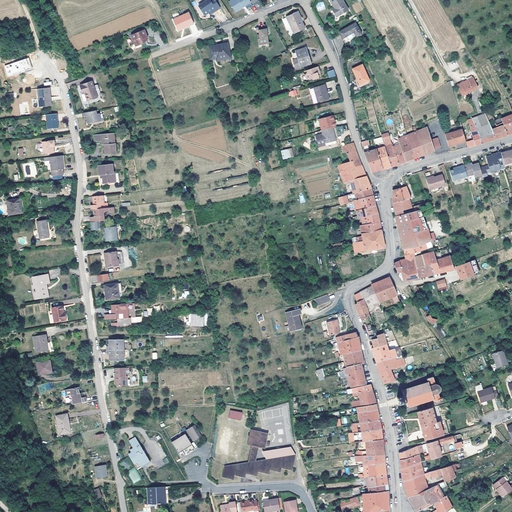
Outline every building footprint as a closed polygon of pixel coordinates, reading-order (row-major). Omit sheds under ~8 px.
[(209,0),(207,0),(199,6),(205,15),(209,12),(212,11),(213,13),(220,8),(215,1),(212,3),(209,0)] [(231,0),(229,2),(235,12),(243,7),(242,7),(246,4),(246,5),(248,4),(250,6),(252,6),(259,1),(258,0),(231,0)] [(342,0),(329,0),(335,8),(332,10),(336,16),(348,10),(342,0)] [(194,24),(189,12),(173,19),(178,31),(194,24)] [(283,19),(283,20),(283,21),(286,27),(290,25),(292,28),(294,33),(305,27),(300,19),(301,19),(298,12),(284,18),(283,19)] [(361,34),(355,23),(339,32),(342,38),(354,32),(356,36),(361,34)] [(145,28),(132,34),(137,45),(145,41),(145,40),(146,38),(147,37),(148,37),(145,28)] [(259,36),(257,36),(258,44),(269,43),(267,28),(258,30),(259,34),(259,36)] [(356,36),(354,32),(342,38),(345,44),(362,35),(361,34),(356,36)] [(227,43),(209,47),(211,59),(215,58),(224,56),(225,59),(230,57),(229,51),(227,43)] [(295,51),(298,58),(295,59),(293,62),(295,68),(311,63),(308,53),(306,47),(295,51)] [(28,59),(27,56),(3,64),(7,74),(12,72),(12,71),(23,68),(24,69),(31,67),(29,59),(28,59)] [(362,64),(352,69),(359,85),(369,80),(362,64)] [(318,66),(304,71),(305,72),(307,72),(308,73),(305,74),(307,79),(312,77),(313,79),(319,77),(318,73),(320,73),(318,66)] [(334,69),(327,71),(329,78),(336,76),(334,69)] [(473,77),(457,84),(463,95),(478,88),(473,77)] [(83,90),(85,93),(87,101),(98,97),(96,94),(94,86),(92,81),(80,85),(81,90),(83,90)] [(325,85),(314,88),(318,102),(328,99),(326,91),(325,85)] [(50,87),(37,89),(39,107),(52,106),(51,100),(49,100),(49,97),(51,97),(50,87)] [(314,88),(310,89),(314,103),(318,102),(314,88)] [(501,102),(503,105),(485,113),(490,124),(501,119),(511,114),(511,109),(507,98),(501,101),(501,102)] [(98,110),(83,113),(83,117),(87,116),(88,123),(92,123),(92,121),(100,119),(98,110)] [(56,113),(46,114),(48,129),(58,128),(56,113)] [(485,113),(477,116),(487,142),(493,140),(507,135),(503,125),(492,129),(490,124),(485,113)] [(511,114),(501,119),(503,125),(507,135),(511,133),(511,114)] [(332,115),(319,119),(322,130),(332,127),(334,127),(332,120),(334,120),(332,115)] [(477,116),(472,118),(482,143),(485,143),(487,142),(477,116)] [(472,118),(467,119),(471,133),(475,146),(478,144),(482,143),(472,118)] [(319,119),(312,120),(316,131),(322,130),(319,119)] [(415,132),(407,135),(415,158),(424,155),(435,150),(434,149),(432,139),(427,127),(417,131),(415,126),(413,127),(415,132)] [(316,131),(314,132),(318,146),(325,144),(325,143),(336,140),(332,127),(322,130),(316,131)] [(462,129),(445,134),(449,146),(466,141),(464,136),(462,129)] [(383,141),(384,145),(391,166),(395,166),(399,164),(393,147),(391,142),(391,140),(389,133),(388,132),(381,135),(381,136),(383,141)] [(102,145),(105,145),(105,149),(105,155),(111,154),(116,153),(115,138),(113,138),(112,133),(106,134),(102,135),(102,134),(94,135),(94,142),(102,142),(102,145)] [(397,136),(398,137),(400,144),(406,161),(410,160),(415,158),(407,135),(402,137),(400,133),(396,133),(397,136)] [(471,133),(464,136),(466,141),(468,147),(475,146),(471,133)] [(395,140),(391,142),(393,147),(400,144),(398,137),(395,138),(395,140)] [(437,137),(432,139),(434,149),(440,146),(437,137)] [(373,138),(361,142),(362,147),(368,146),(375,144),(373,139),(373,138)] [(51,140),(42,141),(43,154),(53,152),(51,140)] [(336,140),(325,143),(325,144),(326,149),(337,146),(336,140)] [(353,142),(341,145),(343,152),(346,151),(350,161),(351,167),(361,165),(355,150),(353,142)] [(400,144),(393,147),(399,164),(403,162),(406,161),(400,144)] [(384,145),(377,148),(383,169),(387,168),(391,166),(384,145)] [(283,159),(294,157),(292,148),(281,150),(283,159)] [(364,153),(365,154),(367,160),(371,172),(383,169),(377,148),(369,151),(364,153)] [(511,149),(500,152),(503,164),(511,161),(511,149)] [(496,154),(486,157),(488,166),(490,171),(500,168),(499,165),(503,164),(500,152),(496,153),(496,154)] [(44,161),(50,160),(52,175),(53,175),(62,174),(63,174),(63,169),(64,169),(62,155),(44,157),(44,161)] [(350,161),(338,165),(344,183),(349,181),(353,193),(371,188),(365,175),(361,165),(351,167),(350,161)] [(471,163),(464,165),(467,176),(469,182),(475,180),(475,177),(482,175),(480,168),(478,164),(472,166),(472,164),(471,163)] [(99,175),(103,174),(103,177),(104,183),(108,182),(108,184),(110,183),(110,182),(115,182),(114,172),(113,172),(112,165),(99,166),(99,175)] [(467,176),(464,165),(456,167),(456,168),(450,170),(453,180),(467,176)] [(434,177),(427,179),(430,189),(445,185),(442,175),(434,177)] [(406,186),(400,188),(405,200),(408,199),(411,198),(406,186)] [(371,188),(353,193),(344,196),(339,197),(341,204),(348,202),(347,199),(351,198),(351,197),(353,199),(353,201),(373,195),(372,191),(371,188)] [(400,188),(393,190),(393,197),(392,203),(395,212),(402,210),(412,208),(411,204),(408,199),(405,200),(400,188)] [(103,195),(92,196),(93,205),(91,205),(91,209),(93,209),(101,208),(100,204),(104,204),(103,195)] [(353,201),(353,202),(355,208),(356,210),(359,209),(376,205),(375,204),(374,205),(372,200),(374,200),(373,195),(353,201)] [(19,198),(6,200),(9,215),(22,212),(19,198)] [(376,205),(359,209),(361,217),(378,212),(376,208),(376,205)] [(396,216),(395,216),(400,235),(403,248),(430,240),(435,239),(432,231),(428,233),(419,205),(413,206),(415,211),(403,213),(402,210),(395,212),(396,216)] [(101,208),(93,209),(94,214),(95,214),(96,217),(94,217),(90,217),(91,222),(97,221),(99,221),(104,221),(103,214),(106,211),(108,211),(111,213),(114,213),(114,207),(101,208)] [(361,217),(362,224),(360,225),(361,233),(382,231),(380,222),(378,212),(361,217)] [(46,220),(37,222),(40,238),(49,236),(46,220)] [(105,228),(116,227),(117,236),(121,236),(121,235),(121,233),(121,229),(122,229),(120,224),(105,226),(105,228)] [(116,227),(105,228),(107,238),(117,236),(116,227)] [(361,233),(362,236),(363,240),(355,241),(352,242),(354,249),(355,253),(365,250),(365,251),(371,250),(374,249),(385,247),(383,238),(382,231),(361,233)] [(432,247),(430,240),(403,248),(404,251),(405,254),(405,255),(406,259),(414,257),(413,252),(420,250),(426,249),(432,247)] [(107,257),(106,257),(107,267),(118,266),(119,264),(119,259),(118,258),(117,251),(106,252),(107,257)] [(434,252),(427,253),(433,274),(444,271),(454,269),(453,266),(450,256),(438,259),(438,258),(435,258),(434,252)] [(417,256),(414,257),(418,278),(425,276),(433,274),(427,253),(421,255),(417,256)] [(399,261),(394,264),(398,273),(401,272),(404,281),(412,279),(418,278),(414,257),(406,259),(399,261)] [(475,260),(469,262),(474,275),(479,273),(475,260)] [(469,262),(456,266),(458,273),(461,280),(474,275),(469,262)] [(108,274),(98,275),(99,282),(109,280),(108,274)] [(33,285),(35,285),(36,290),(33,291),(34,298),(41,297),(41,296),(46,295),(44,288),(47,287),(46,283),(49,283),(48,276),(32,279),(33,285)] [(371,285),(372,286),(379,302),(391,297),(394,304),(400,302),(399,300),(397,295),(395,291),(389,277),(380,281),(371,285)] [(444,279),(436,282),(437,286),(439,291),(447,288),(444,279)] [(117,283),(105,285),(106,300),(119,298),(117,287),(117,283)] [(366,289),(360,292),(366,307),(379,302),(372,286),(366,289)] [(357,303),(355,304),(357,309),(359,315),(360,315),(362,320),(366,318),(365,314),(366,313),(369,312),(366,307),(360,292),(354,296),(357,303)] [(326,295),(314,299),(317,306),(329,301),(326,295)] [(134,303),(127,304),(128,318),(133,317),(135,317),(134,303)] [(63,304),(53,305),(54,320),(66,318),(66,313),(64,313),(64,310),(63,304)] [(127,304),(111,305),(112,314),(105,314),(105,319),(128,318),(127,304)] [(300,309),(285,313),(288,322),(290,331),(295,330),(295,331),(302,330),(298,314),(301,313),(300,309)] [(436,312),(426,317),(431,325),(441,320),(436,312)] [(207,313),(189,314),(189,326),(207,326),(207,313)] [(337,321),(327,323),(330,335),(332,335),(340,333),(338,325),(337,321)] [(355,332),(336,337),(341,355),(343,355),(361,350),(360,343),(358,337),(357,337),(355,332)] [(374,347),(372,348),(374,355),(376,363),(396,359),(395,357),(397,356),(394,348),(388,350),(387,346),(386,344),(386,342),(386,340),(384,332),(377,335),(377,338),(372,339),(374,347)] [(45,334),(33,336),(36,352),(48,350),(45,334)] [(109,346),(107,346),(107,350),(131,350),(131,345),(129,345),(128,339),(109,339),(109,346)] [(399,347),(394,348),(397,356),(402,355),(399,347)] [(131,350),(107,350),(107,354),(110,354),(110,361),(124,360),(124,357),(131,357),(131,350)] [(361,350),(343,355),(346,368),(361,364),(364,363),(362,356),(361,350)] [(502,350),(492,354),(497,368),(507,365),(502,350)] [(396,359),(376,363),(379,373),(384,384),(395,380),(390,369),(405,366),(403,358),(396,359)] [(50,360),(40,362),(42,374),(52,372),(50,360)] [(344,369),(343,369),(344,371),(345,375),(347,374),(347,373),(363,370),(362,366),(361,364),(346,368),(344,369)] [(124,368),(114,368),(114,377),(116,377),(116,379),(115,380),(126,380),(126,376),(124,376),(124,368)] [(347,373),(347,374),(352,386),(366,383),(364,374),(363,370),(347,373)] [(399,396),(397,397),(399,405),(405,403),(407,408),(433,400),(434,404),(441,401),(441,400),(442,400),(442,399),(442,397),(440,397),(439,397),(439,393),(441,390),(439,385),(436,384),(433,376),(426,378),(427,382),(401,390),(403,396),(399,397),(399,396)] [(39,392),(50,391),(49,383),(38,385),(39,392)] [(366,385),(357,387),(358,390),(354,391),(354,393),(372,389),(371,386),(370,384),(366,385)] [(66,395),(71,394),(73,404),(86,401),(85,397),(81,397),(81,394),(80,395),(78,387),(65,390),(66,395)] [(483,390),(477,392),(480,402),(498,396),(496,389),(493,390),(492,387),(483,390)] [(354,393),(352,393),(353,396),(359,395),(360,400),(361,405),(376,402),(374,396),(372,389),(354,393)] [(376,404),(357,407),(358,413),(358,414),(378,411),(377,410),(377,407),(376,404)] [(437,406),(417,411),(421,424),(425,440),(443,435),(439,421),(441,420),(437,406)] [(378,411),(358,414),(360,421),(358,421),(358,423),(361,423),(380,420),(379,415),(378,411)] [(67,414),(56,416),(60,434),(70,432),(67,414)] [(348,417),(336,419),(338,426),(349,424),(348,417)] [(441,420),(439,421),(443,435),(449,433),(444,419),(441,420)] [(380,420),(361,423),(361,428),(361,432),(381,429),(380,424),(380,420)] [(185,433),(171,442),(181,458),(186,456),(182,450),(192,444),(187,437),(190,435),(193,441),(201,436),(194,425),(186,430),(185,427),(182,429),(185,433)] [(247,444),(252,445),(248,462),(224,466),(222,477),(233,480),(234,475),(245,478),(246,473),(257,476),(258,472),(269,474),(270,470),(280,472),(281,468),(292,470),(296,455),(256,461),(258,447),(265,448),(268,433),(251,429),(247,444)] [(352,433),(348,434),(349,443),(366,441),(383,439),(382,434),(381,429),(361,432),(357,432),(352,433)] [(462,434),(454,435),(456,443),(461,441),(464,441),(462,434)] [(453,436),(437,440),(438,445),(454,440),(453,436)] [(129,441),(135,451),(128,455),(137,469),(150,461),(135,437),(135,438),(130,440),(129,441)] [(383,439),(366,441),(367,450),(360,451),(354,451),(354,456),(384,454),(383,446),(383,439)] [(428,443),(426,443),(430,455),(424,457),(425,461),(436,458),(441,456),(438,445),(437,440),(428,443)] [(418,454),(417,446),(399,453),(399,455),(400,460),(418,454)] [(384,454),(354,456),(355,462),(363,461),(363,465),(385,463),(384,458),(384,454)] [(421,463),(418,454),(400,460),(400,464),(401,469),(421,463)] [(150,462),(150,461),(137,469),(137,470),(144,466),(150,462)] [(385,463),(363,465),(365,478),(387,476),(386,469),(385,463)] [(421,463),(401,469),(402,475),(403,481),(423,474),(424,474),(421,463)] [(458,463),(451,465),(456,477),(456,479),(463,476),(458,463)] [(105,465),(95,466),(97,478),(107,476),(105,465)] [(451,465),(439,469),(442,474),(445,481),(456,477),(451,465)] [(127,471),(133,483),(141,479),(135,467),(127,471)] [(442,474),(439,469),(425,474),(426,478),(431,476),(432,478),(442,474)] [(423,474),(403,481),(405,488),(408,497),(427,489),(423,474)] [(387,476),(365,478),(367,487),(368,487),(388,484),(387,480),(387,476)] [(511,489),(503,477),(493,484),(502,497),(511,489)] [(388,484),(368,487),(369,493),(389,491),(388,487),(388,484)] [(437,484),(427,489),(408,497),(412,504),(417,511),(433,502),(443,497),(437,484)] [(165,487),(147,488),(148,504),(165,503),(165,487)] [(363,494),(364,510),(389,510),(389,501),(389,491),(369,493),(363,494)] [(357,496),(340,502),(343,510),(360,504),(357,496)] [(443,497),(433,502),(437,508),(431,511),(444,511),(452,507),(446,496),(443,497)] [(269,501),(263,502),(264,511),(280,509),(278,498),(268,500),(269,501)] [(253,500),(240,502),(242,511),(254,510),(254,511),(258,510),(257,500),(253,501),(253,500)] [(295,500),(284,502),(285,511),(296,511),(295,507),(297,507),(295,500)] [(229,505),(220,507),(221,511),(232,511),(237,511),(235,501),(229,503),(229,504),(229,505)]
